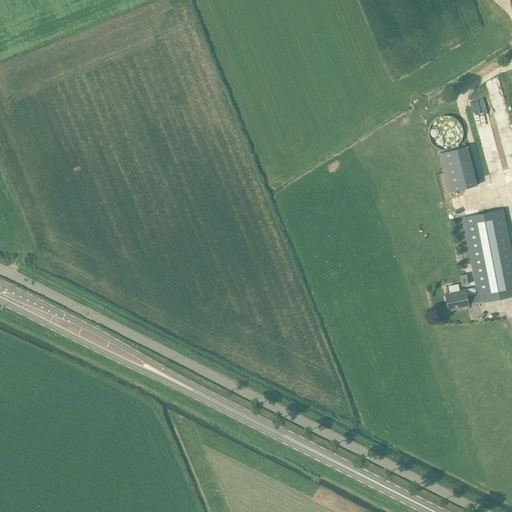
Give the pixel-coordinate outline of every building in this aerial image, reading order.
[(503,134),(511,131),(511,129),(500,85),(494,85),(496,92),(496,95),(495,95),(495,92),(493,92),(491,83),(491,89),(494,100),(502,100),(494,102),(494,107),(497,121),(497,123),(500,134),(503,134)] [(473,104),(492,182),(504,180),(485,101),(473,104)] [(449,151),(455,149),(458,146),(461,142),(463,137),(463,133),(462,128),(460,124),(458,121),(454,119),(450,117),(443,117),(436,120),(432,125),(430,130),(429,136),(431,140),(432,144),(435,148),(440,150),(445,151),(449,151)] [(477,185),(467,147),(438,154),(448,193),(477,185)] [(463,218),(467,240),(477,294),(466,296),(465,290),(445,294),(448,311),(469,307),(468,305),(479,303),(511,296),(511,251),(504,209),(463,218)]
